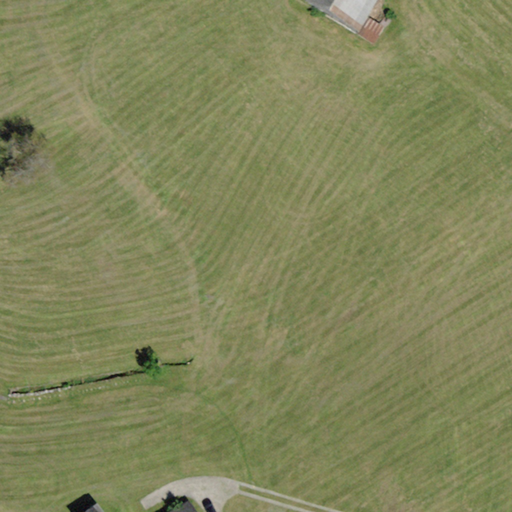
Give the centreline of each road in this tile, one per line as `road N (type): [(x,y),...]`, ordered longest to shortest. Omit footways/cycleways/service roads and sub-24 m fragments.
road 1 (track): [(288,0),(330,39),(469,77),(511,103)]
road 2 (track): [(160,497),(229,484),(328,511)]
